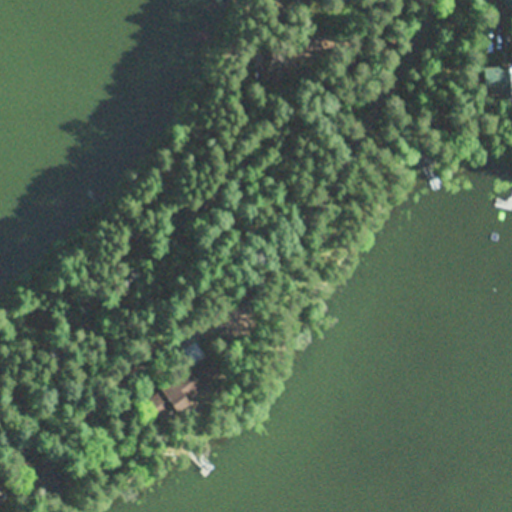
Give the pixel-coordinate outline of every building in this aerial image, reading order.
[(511,0),(511,12),(498,0),(511,0)] [(321,53),(298,53),(298,14),(321,14),(321,53)] [(282,60),(273,87),(252,80),(260,54),(282,60)] [(511,95),(482,97),(481,67),(499,66),(511,66),(511,95)] [(108,309),(95,316),(84,296),(97,289),(108,309)] [(55,326),(41,334),(31,316),(45,308),(55,326)] [(195,405),(179,416),(174,409),(167,414),(161,418),(148,399),(158,392),(208,359),(220,377),(189,397),(195,405)] [(30,396),(11,411),(0,397),(0,395),(19,381),(30,396)] [(43,505),(42,506),(36,493),(29,479),(57,464),(71,491),(43,505)]
